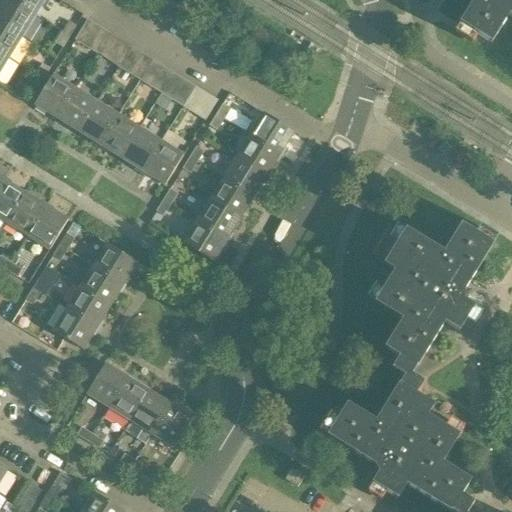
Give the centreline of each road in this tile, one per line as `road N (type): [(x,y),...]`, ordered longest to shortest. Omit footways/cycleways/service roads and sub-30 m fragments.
road 1 (unclassified): [(181,511),(237,419),(229,333),(335,147)]
road 2 (residential): [(335,147),(82,0)]
road 3 (residential): [(129,511),(9,431),(47,362),(0,331)]
road 4 (residential): [(492,203),(347,117)]
road 5 (unclassified): [(347,117),(378,28),(373,0)]
